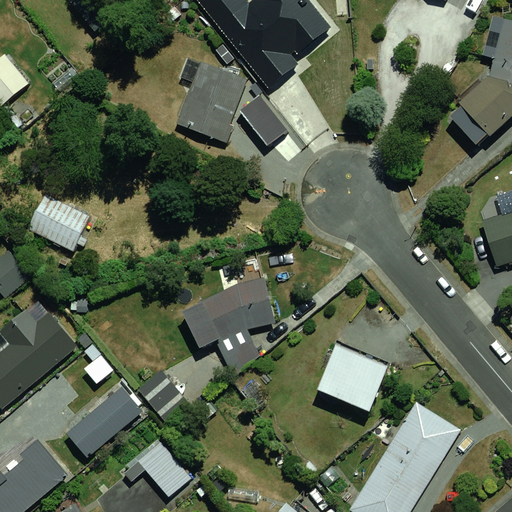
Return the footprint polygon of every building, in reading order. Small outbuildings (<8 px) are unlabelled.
[(194,0),(250,66),(265,53),(316,10),(306,0),(292,0),(279,11),(269,0),(194,0)] [(447,118),(475,143),(511,112),(511,21),(493,17),(476,86),(447,118)] [(4,56),(0,59),(0,104),(2,107),(28,84),(4,56)] [(188,63),(165,124),(212,142),(236,81),(188,63)] [(511,188),(511,211),(468,224),(482,270),(511,261),(511,185),(511,188)] [(92,213),(41,195),(26,236),(77,255),(92,213)] [(8,253),(0,258),(0,298),(27,278),(8,253)] [(250,279),(181,308),(199,352),(269,322),(250,279)] [(0,339),(6,347),(0,352),(0,407),(70,351),(33,306),(0,332),(0,339)] [(340,344),(318,391),(371,415),(392,367),(340,344)] [(158,367),(136,387),(165,418),(186,398),(158,367)] [(122,385),(63,433),(83,458),(142,410),(122,385)] [(410,403),(347,510),(351,511),(407,511),(456,429),(410,403)] [(10,429),(0,438),(0,511),(22,511),(58,479),(10,429)] [(153,442),(128,464),(163,504),(188,481),(153,442)] [(305,511),(292,501),(282,511),(305,511)]
